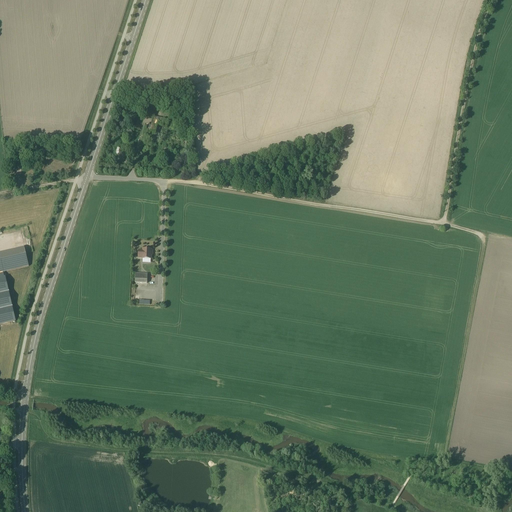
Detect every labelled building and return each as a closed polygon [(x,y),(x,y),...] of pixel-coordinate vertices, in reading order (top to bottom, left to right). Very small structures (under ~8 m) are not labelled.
[(145,134),(154,136),(157,124),(167,127),(168,120),(154,117),(151,127),(146,126),(145,134)] [(0,252),(0,272),(29,266),(24,247),(0,252)] [(138,250),(138,258),(142,258),(142,259),(151,259),(151,255),(152,255),(152,251),(151,251),(151,250),(146,249),(146,250),(144,250),(144,249),(143,249),(143,250),(138,250)] [(0,325),(15,322),(4,277),(3,273),(0,273),(0,325)] [(135,283),(142,283),(147,283),(147,274),(135,274),(135,283)]
